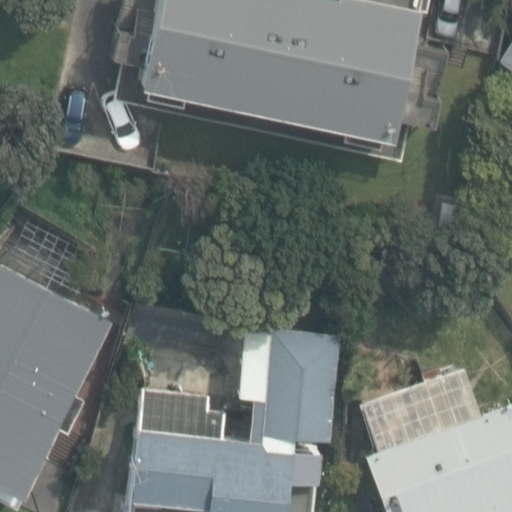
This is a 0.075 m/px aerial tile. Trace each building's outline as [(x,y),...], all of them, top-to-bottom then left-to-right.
[(140,0),(124,78),(398,136),(427,0),(140,0)] [(511,32),(497,56),(511,66),(511,32)] [(460,229),(474,150),(442,145),(428,223),(460,229)] [(72,391),(107,320),(0,266),(0,483),(17,492),(52,423),(64,429),(81,395),(72,391)] [(124,511),(308,511),(317,446),(289,442),(291,426),(325,430),(338,329),(271,321),(270,328),(243,324),(235,387),(253,390),(248,431),(222,428),(224,405),(208,403),(209,391),(140,382),(124,511)] [(511,396),(477,408),(462,364),(360,399),(375,444),(362,449),(383,511),(500,511),(511,508),(511,396)]
